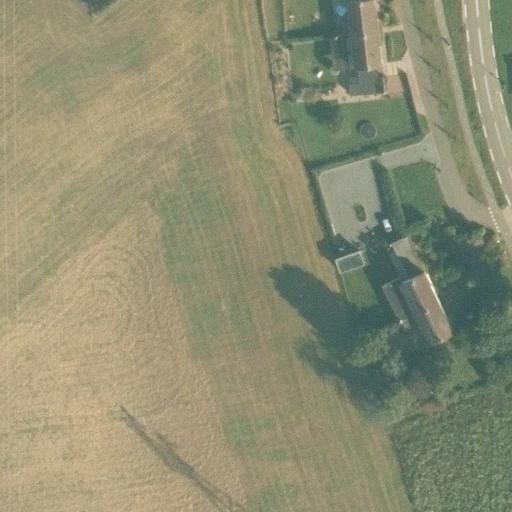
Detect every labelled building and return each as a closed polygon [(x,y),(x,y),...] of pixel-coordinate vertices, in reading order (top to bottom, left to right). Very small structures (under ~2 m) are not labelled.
[(371,34),(371,28),(378,28),(374,0),(349,0),(348,0),(352,33),(366,32),(367,35),(371,34)] [(382,63),(378,28),(371,28),(371,34),(367,35),(366,32),(352,33),(336,35),(338,53),(354,51),(356,66),(382,63)] [(375,92),(385,91),(383,75),(374,77),(375,92)] [(397,246),(398,262),(416,262),(415,246),(397,246)] [(360,251),(336,259),(340,272),(364,264),(360,251)] [(375,291),(367,265),(344,272),(353,298),(375,291)] [(401,319),(439,301),(425,271),(401,282),(408,296),(393,303),(401,319)] [(454,330),(439,301),(401,319),(409,335),(423,328),(430,342),(454,330)] [(442,367),(450,363),(443,349),(435,353),(442,367)]
